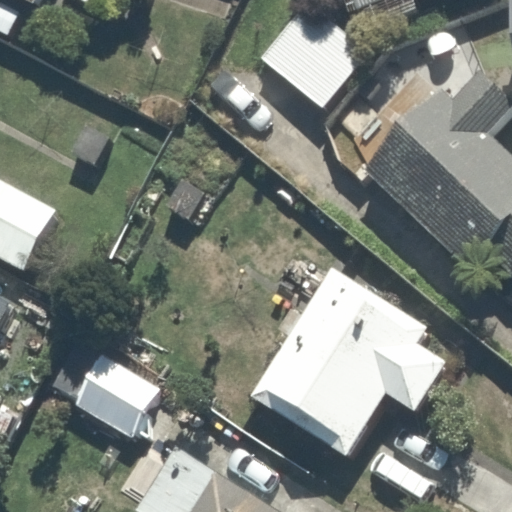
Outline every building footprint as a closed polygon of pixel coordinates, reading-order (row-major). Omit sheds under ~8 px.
[(318,0),(300,0),(261,47),(324,101),(371,45),(318,0)] [(360,0),(364,10),(391,0),(360,0)] [(511,94),(488,73),(457,107),(408,61),(340,133),(500,282),(511,269),(511,94)] [(173,167),(149,210),(211,244),(235,201),(173,167)] [(65,208),(0,171),(0,260),(27,275),(65,208)] [(276,324),(290,333),(251,394),(349,458),(392,390),(422,409),(461,348),(432,329),(334,266),(320,257),(276,324)] [(0,328),(13,304),(0,296),(0,328)] [(160,371),(69,326),(39,386),(130,432),(160,371)] [(293,511),(213,468),(169,444),(137,504),(152,511),(293,511)]
